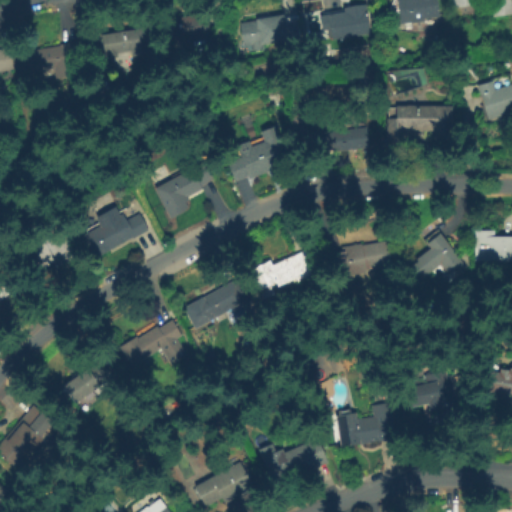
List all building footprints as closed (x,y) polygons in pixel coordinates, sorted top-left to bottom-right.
[(440,0),(442,20),(397,25),(394,0),(440,0)] [(476,0),(477,6),(453,9),(451,0),(476,0)] [(370,34),(331,40),(329,29),(323,30),(321,14),(366,7),(370,34)] [(171,50),(167,18),(206,13),(209,34),(190,37),(192,47),(171,50)] [(246,47),(241,22),(283,14),(287,39),(246,47)] [(145,27),(149,55),(106,62),(101,34),(145,27)] [(31,74),(27,50),(77,41),(83,73),(57,77),(56,70),(31,74)] [(0,71),(0,48),(9,47),(13,69),(0,71)] [(511,112),(488,120),(477,86),(511,74),(511,112)] [(388,106),(451,108),(450,147),(435,147),(435,135),(407,134),(406,150),(387,149),(388,106)] [(239,161),(234,148),(260,139),(258,131),(273,126),(288,166),(236,185),(229,165),(239,161)] [(318,132),(367,129),(368,150),(318,152),(318,132)] [(153,189),(205,161),(217,183),(189,198),(192,204),(168,217),(153,189)] [(123,213),(127,221),(140,215),(148,233),(94,259),(82,234),(123,213)] [(407,265),(429,248),(423,241),(439,229),(453,248),(458,244),(464,251),(457,257),(466,270),(457,276),(453,270),(447,275),(441,266),(420,281),(407,265)] [(36,290),(18,248),(58,231),(76,273),(36,290)] [(511,261),(473,261),(474,237),(511,237),(511,261)] [(343,277),(338,250),(387,241),(392,268),(343,277)] [(243,274),(271,260),(275,267),(304,252),(315,275),(258,303),(243,274)] [(186,307),(236,280),(247,301),(197,328),(186,307)] [(0,289),(4,286),(19,303),(0,320),(0,289)] [(158,327),(159,330),(173,321),(183,338),(178,342),(187,357),(170,367),(160,350),(132,367),(121,349),(158,327)] [(324,378),(313,352),(297,358),(308,384),(324,378)] [(77,404),(66,386),(103,362),(114,379),(77,404)] [(511,398),(480,393),(483,371),(511,375),(511,398)] [(405,387),(458,376),(462,398),(440,402),(442,410),(430,412),(428,404),(410,407),(405,387)] [(335,411),(358,408),(360,420),(373,418),(371,406),(390,403),(395,439),(340,446),(335,411)] [(0,440),(33,407),(50,424),(38,435),(44,442),(14,471),(0,456),(0,440)] [(275,476),(269,461),(319,440),(328,464),(280,484),(276,475),(275,476)] [(191,481),(233,456),(251,487),(223,504),(220,498),(206,506),(191,481)] [(0,511),(0,481),(10,488),(0,503),(0,510),(2,511),(0,511)] [(149,511),(146,508),(159,498),(169,511),(149,511)]
